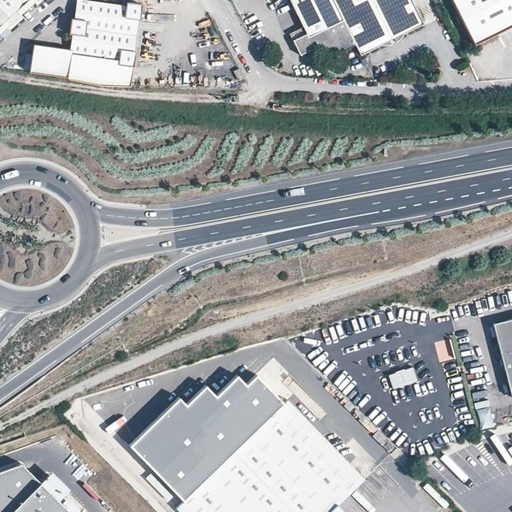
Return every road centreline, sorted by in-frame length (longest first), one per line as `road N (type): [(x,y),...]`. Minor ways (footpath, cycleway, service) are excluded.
road 1 (motorway): [(0,394),(188,262),(387,201)]
road 2 (primary): [(511,156),(177,217),(84,210)]
road 3 (residential): [(215,0),(258,77),(282,90),(511,94)]
road 4 (primary): [(79,273),(118,250),(387,201)]
road 5 (track): [(267,84),(228,100),(0,74)]
road 6 (primary): [(387,201),(511,178)]
